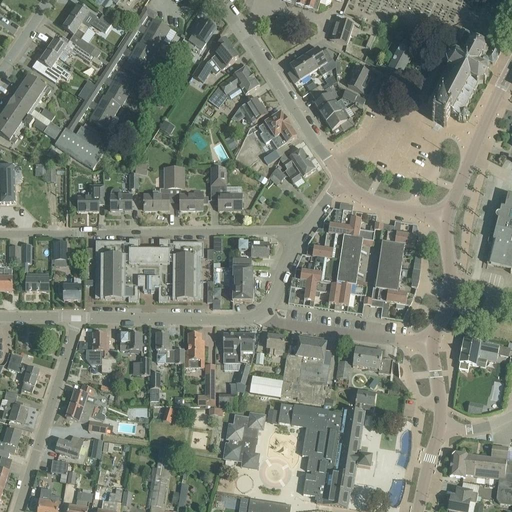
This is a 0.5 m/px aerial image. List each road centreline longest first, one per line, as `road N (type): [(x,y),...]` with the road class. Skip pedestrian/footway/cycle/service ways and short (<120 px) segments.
road 1 (residential): [(300,235),(0,234)]
road 2 (residential): [(15,511),(77,317)]
road 3 (residential): [(77,317),(255,318)]
road 4 (residential): [(430,343),(255,318)]
road 5 (residential): [(265,69),(321,37),(320,25),(268,4),(238,27)]
road 6 (tertiary): [(445,217),(511,66)]
road 7 (residential): [(340,181),(265,69)]
